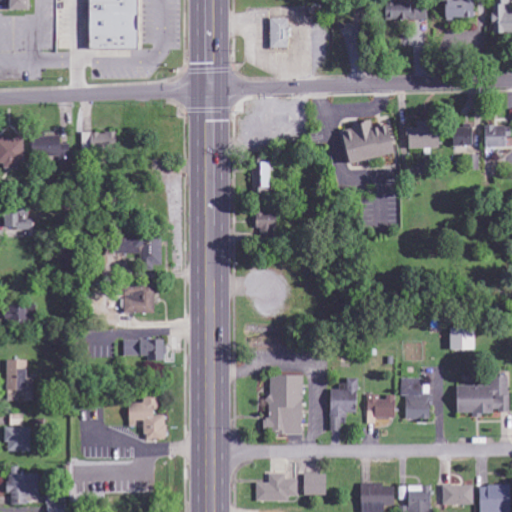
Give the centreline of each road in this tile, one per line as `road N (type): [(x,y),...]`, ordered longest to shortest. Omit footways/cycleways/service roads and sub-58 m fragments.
road 1 (residential): [(511,83),(0,102)]
road 2 (primary): [(210,511),(209,0)]
road 3 (residential): [(210,455),(511,450)]
